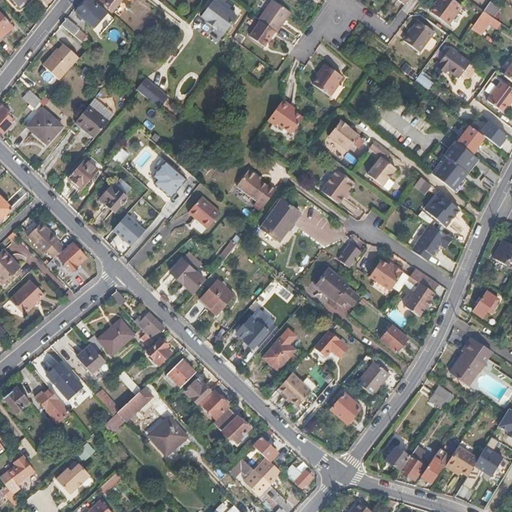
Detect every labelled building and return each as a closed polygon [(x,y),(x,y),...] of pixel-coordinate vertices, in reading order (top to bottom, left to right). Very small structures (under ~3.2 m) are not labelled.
[(96,30),(110,14),(100,7),(99,8),(88,0),(86,0),(76,13),(96,30)] [(98,0),(113,11),(120,0),(98,0)] [(225,34),(237,18),(214,0),(202,17),(208,21),(207,23),(216,30),(218,29),(225,34)] [(435,0),(433,4),(435,5),(430,12),(448,24),(462,5),(454,0),(435,0)] [(498,7),(489,1),(483,10),(492,16),(498,7)] [(275,35),(288,14),(271,2),(257,23),(259,24),(274,34),(275,35)] [(510,29),(492,16),(483,10),(472,26),(480,33),(488,21),(506,34),(510,29)] [(0,37),(11,28),(0,15),(0,37)] [(78,30),(66,19),(61,25),(74,36),(78,30)] [(418,52),(433,31),(417,20),(410,29),(408,27),(400,38),(418,52)] [(263,48),(274,34),(259,24),(248,38),(263,48)] [(81,42),(85,36),(78,30),(74,36),(81,42)] [(60,80),(80,58),(66,46),(64,44),(58,50),(57,52),(53,50),(43,63),(42,64),(60,80)] [(472,69),(467,65),(469,62),(451,48),(438,64),(446,71),(448,68),(459,76),(460,74),(467,78),(469,78),(473,72),(472,69)] [(323,65),(318,72),(315,77),(317,78),(312,86),(330,97),(338,85),(336,83),(341,76),(323,65)] [(168,99),(160,92),(145,80),(137,91),(160,110),(168,99)] [(509,107),(511,102),(511,89),(500,81),(486,100),(501,112),(506,105),(509,107)] [(94,137),(108,121),(113,115),(95,100),(76,123),(94,137)] [(302,118),(289,110),(290,107),(282,101),(267,123),(275,128),(276,125),(290,135),(302,118)] [(0,130),(3,134),(14,121),(9,117),(11,115),(2,106),(0,108),(0,130)] [(62,126),(42,109),(27,127),(47,144),(62,126)] [(347,151),(359,136),(347,127),(348,126),(341,120),(328,136),(347,151)] [(505,134),(486,120),(477,131),(496,145),(505,134)] [(477,147),(484,138),(469,127),(457,143),(472,155),(478,148),(477,147)] [(382,186),(395,169),(385,161),(390,153),(375,141),(369,148),(381,158),(367,175),(382,186)] [(465,172),(476,158),(472,155),(457,143),(455,142),(444,156),(447,159),(433,176),(453,192),(467,174),(465,172)] [(81,190),(97,170),(83,159),(68,178),(81,190)] [(168,197),(184,177),(163,160),(151,176),(154,179),(152,183),(168,197)] [(262,179),(256,175),(248,169),(236,187),(256,201),(254,204),(262,209),(275,190),(268,185),(267,187),(260,182),(262,179)] [(348,193),(354,184),(336,170),(321,191),(339,205),(344,199),(346,201),(350,194),(348,193)] [(118,177),(112,185),(111,184),(101,197),(107,202),(106,204),(113,210),(118,204),(119,204),(121,205),(126,199),(124,197),(125,196),(123,194),(129,187),(118,177)] [(423,195),(430,186),(420,179),(413,188),(423,195)] [(219,211),(199,194),(186,210),(189,212),(205,226),(219,211)] [(0,219),(12,209),(0,196),(0,219)] [(444,226),(458,209),(445,198),(431,216),(444,226)] [(279,242),(291,226),(300,214),(282,200),(261,229),(279,242)] [(58,239),(41,223),(27,236),(43,253),(46,251),(53,259),(56,256),(65,248),(57,240),(58,239)] [(432,256),(439,245),(445,249),(452,239),(430,224),(412,251),(420,257),(427,261),(431,255),(432,256)] [(511,263),(511,249),(511,247),(511,246),(502,241),(494,259),(507,266),(509,262),(511,263)] [(85,259),(72,242),(65,248),(56,256),(70,272),(85,259)] [(207,281),(192,269),(206,253),(196,245),(182,260),(181,259),(170,272),(195,294),(207,281)] [(349,269),(361,253),(349,245),(338,261),(349,269)] [(19,268),(11,258),(3,250),(0,252),(0,281),(2,284),(19,268)] [(403,273),(389,263),(387,266),(380,262),(369,278),(391,292),(403,273)] [(416,269),(410,278),(408,281),(405,285),(415,291),(404,307),(419,317),(426,307),(427,308),(431,301),(430,300),(435,294),(433,293),(439,284),(416,269)] [(328,297),(341,280),(329,270),(315,288),(328,297)] [(216,314),(234,295),(217,280),(199,299),(216,314)] [(359,298),(348,289),(350,286),(341,280),(328,297),(335,303),(337,301),(342,305),(346,301),(353,306),(359,298)] [(24,315),(44,296),(29,282),(10,301),(24,315)] [(491,313),(499,299),(487,291),(481,301),(475,312),(485,319),(489,311),(491,313)] [(125,302),(119,295),(116,292),(111,297),(120,307),(125,302)] [(164,328),(149,314),(143,320),(140,317),(135,322),(146,333),(154,342),(158,339),(159,338),(157,335),(164,328)] [(252,348),(267,331),(250,316),(243,324),(245,326),(237,334),(252,348)] [(8,326),(3,320),(0,323),(5,329),(8,326)] [(112,356),(134,335),(119,320),(97,340),(93,336),(86,341),(90,345),(96,352),(103,346),(112,356)] [(365,329),(358,322),(355,326),(363,332),(365,329)] [(396,353),(407,339),(392,326),(380,340),(396,353)] [(278,372),(296,351),(289,345),(298,335),(287,327),(261,358),(278,372)] [(331,350),(337,355),(340,357),(348,347),(329,330),(314,347),(325,356),(331,350)] [(154,342),(146,333),(141,337),(150,346),(154,342)] [(158,365),(170,354),(166,349),(167,348),(158,339),(154,342),(150,346),(152,348),(152,349),(146,354),(158,365)] [(104,362),(96,352),(90,345),(75,358),(90,375),(104,362)] [(468,386),(483,364),(466,352),(451,375),(468,386)] [(372,395),(389,373),(374,361),(357,383),(372,395)] [(181,388),(194,375),(180,362),(167,375),(181,388)] [(73,379),(60,364),(46,376),(59,391),(73,379)] [(139,392),(122,373),(117,377),(134,397),(139,392)] [(312,391),(292,373),(278,388),(298,406),(312,391)] [(211,392),(197,379),(195,382),(184,393),(197,406),(211,392)] [(452,394),(440,385),(439,385),(435,391),(448,400),(452,394)] [(30,402),(16,386),(2,398),(15,414),(30,402)] [(125,423),(152,398),(144,388),(139,392),(134,397),(119,411),(116,414),(117,415),(124,422),(125,423)] [(69,413),(49,389),(37,399),(57,423),(69,413)] [(119,411),(101,390),(95,397),(113,417),(116,414),(119,411)] [(448,400),(435,391),(429,399),(432,401),(442,408),(448,400)] [(229,408),(214,392),(201,405),(216,421),(229,408)] [(347,424),(359,409),(360,408),(344,394),(331,410),(347,424)] [(250,428),(245,423),(243,425),(236,418),(235,418),(228,411),(214,425),(229,441),(231,439),(235,443),(250,428)] [(112,433),(124,422),(117,415),(104,426),(112,433)] [(166,455),(185,437),(168,418),(148,435),(166,455)] [(68,438),(61,428),(55,433),(63,442),(68,438)] [(276,454),(259,438),(251,446),(265,459),(269,462),(276,454)] [(400,470),(409,457),(392,444),(385,454),(388,456),(385,459),(400,470)] [(468,476),(479,458),(459,445),(445,467),(454,472),(459,475),(461,471),(468,476)] [(414,480),(424,466),(416,461),(423,450),(416,447),(409,457),(400,470),(407,475),(414,480)] [(486,448),(475,467),(491,477),(502,458),(486,448)] [(433,483),(444,465),(438,461),(443,453),(439,450),(422,476),(430,482),(433,483)] [(232,467),(239,460),(238,458),(231,452),(224,461),(232,467)] [(16,485),(33,471),(22,457),(13,464),(14,467),(5,473),(15,486),(16,485)] [(269,484),(254,471),(240,458),(239,460),(232,467),(228,472),(234,479),(240,472),(244,474),(250,480),(249,482),(246,486),(258,497),(261,499),(272,488),(269,484)] [(269,484),(280,472),(269,462),(265,459),(254,471),(269,484)] [(74,462),(73,464),(55,481),(69,495),(87,479),(88,477),(74,462)] [(302,489),(311,478),(305,472),(302,475),(291,466),(284,473),(302,489)] [(15,486),(5,473),(0,476),(0,478),(6,486),(9,490),(12,494),(19,489),(16,485),(15,486)] [(109,495),(119,486),(112,479),(102,488),(109,495)] [(9,490),(6,486),(0,490),(0,496),(1,497),(4,494),(9,490)] [(12,494),(9,490),(4,494),(14,507),(19,503),(12,494)] [(372,511),(373,511),(358,500),(349,511),(372,511)] [(108,511),(99,502),(87,511),(108,511)]
